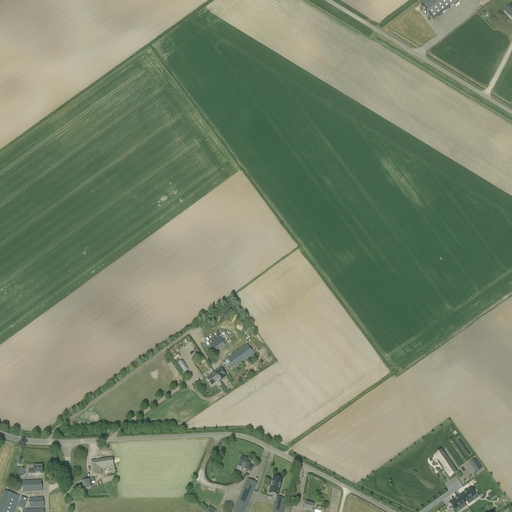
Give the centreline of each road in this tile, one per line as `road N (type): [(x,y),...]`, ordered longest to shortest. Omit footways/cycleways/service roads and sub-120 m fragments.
road 1 (unclassified): [(391,511),(236,433),(69,442)]
road 2 (unclassified): [(511,112),(329,0)]
